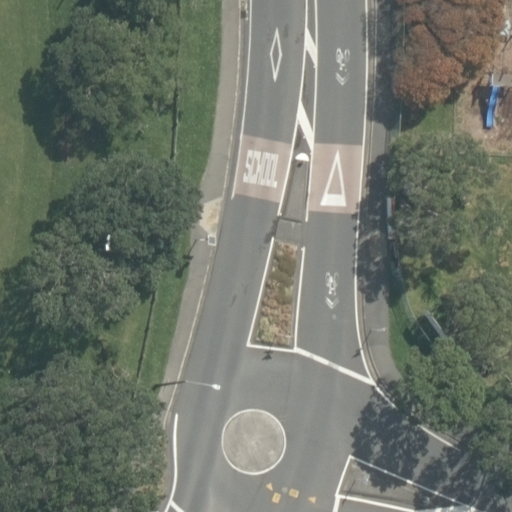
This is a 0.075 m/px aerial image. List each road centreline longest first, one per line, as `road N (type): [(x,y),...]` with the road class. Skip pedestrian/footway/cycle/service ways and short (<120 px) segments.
road 1 (secondary): [(311,0),(297,197),(266,382)]
road 2 (secondary): [(230,493),(205,471),(199,422),(232,386),(266,382)]
road 3 (residential): [(462,511),(310,462)]
